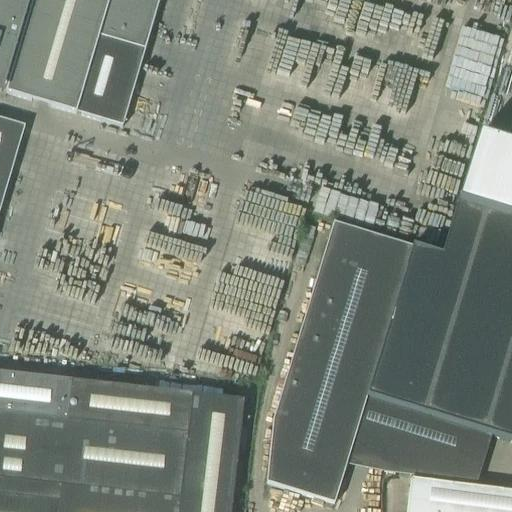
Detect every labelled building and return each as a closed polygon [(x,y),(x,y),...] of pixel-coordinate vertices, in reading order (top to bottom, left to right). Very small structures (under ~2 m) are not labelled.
[(0,0),(0,86),(3,87),(28,0),(0,0)] [(32,0),(5,95),(122,130),(160,0),(32,0)] [(449,102),(499,101),(499,77),(449,77),(449,102)] [(0,122),(0,205),(23,129),(0,122)] [(411,251),(366,401),(493,440),(511,446),(511,150),(487,143),(479,141),(458,208),(443,260),(411,251)] [(359,224),(376,229),(382,206),(366,201),(359,224)] [(289,222),(276,219),(268,247),(278,249),(273,270),(296,276),(313,213),(293,208),(289,222)] [(272,424),(265,487),(333,508),(366,401),(411,251),(332,227),(272,424)] [(0,511),(230,511),(242,405),(0,377),(0,511)] [(511,511),(511,493),(411,481),(406,511),(511,511)]
